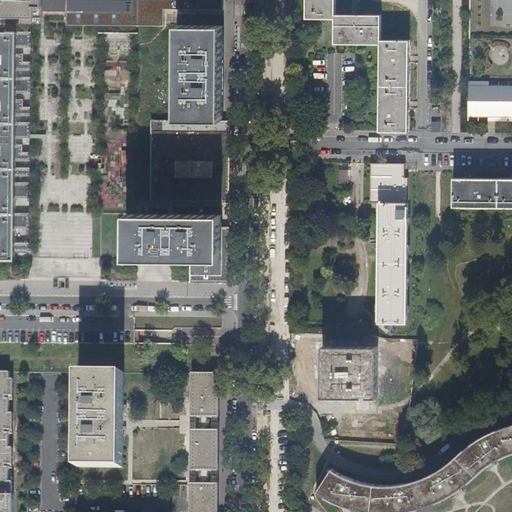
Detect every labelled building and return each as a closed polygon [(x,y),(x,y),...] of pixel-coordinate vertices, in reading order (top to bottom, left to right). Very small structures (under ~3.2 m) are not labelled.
[(222,9),(222,0),(0,0),(0,31),(7,32),(6,17),(43,17),(42,11),(66,11),(65,23),(163,24),(163,9),(222,9)] [(306,0),(307,18),(335,19),(335,44),(381,44),(381,132),(409,131),(411,41),(383,40),(383,15),(337,15),(337,0),(306,0)] [(222,25),(177,25),(176,120),(150,120),(149,202),(228,202),(228,120),(221,120),(222,25)] [(7,32),(0,31),(0,258),(14,259),(14,250),(28,250),(28,242),(14,241),(14,228),(28,228),(28,213),(14,213),(14,198),(28,198),(29,182),(14,182),(14,176),(29,176),(29,167),(15,167),(15,160),(29,160),(29,152),(15,152),(15,138),(29,138),(29,122),(15,122),(15,115),(29,115),(29,107),(15,107),(15,93),(29,93),(29,77),(15,77),(15,70),(29,70),(29,62),(15,62),(15,47),(29,48),(30,32),(7,32)] [(507,62),(503,45),(488,48),(493,66),(507,62)] [(133,63),(107,62),(106,86),(120,87),(120,82),(132,82),(133,63)] [(511,85),(469,85),(469,116),(511,116),(511,85)] [(406,165),(373,164),(372,202),(381,202),(410,202),(410,179),(406,179),(406,165)] [(340,183),(350,184),(351,169),(340,169),(340,183)] [(410,207),(422,207),(454,207),(502,208),(511,207),(511,179),(510,179),(489,179),(474,179),(410,179),(410,202),(410,207)] [(409,324),(410,207),(410,202),(381,202),(381,211),(380,323),(409,324)] [(220,214),(125,214),(125,259),(189,260),(189,281),(227,282),(228,227),(220,227),(220,214)] [(379,347),(324,347),(324,398),(378,397),(379,347)] [(125,374),(125,366),(109,366),(109,373),(77,373),(76,466),(121,467),(122,374),(125,374)] [(0,511),(12,511),(12,494),(8,494),(9,371),(0,370),(0,511)] [(219,374),(194,374),(194,417),(219,417),(219,374)] [(511,423),(510,424),(497,428),(479,438),(466,448),(454,459),(449,464),(441,469),(432,474),(424,478),(413,481),(403,483),(395,484),(386,484),(377,483),(369,482),(358,480),(349,476),(342,473),(334,468),(316,490),(327,496),(339,502),(351,506),(359,508),(367,510),(377,511),(390,511),(401,511),(412,509),(421,507),(433,503),(445,498),(452,494),(462,487),(468,482),(476,475),(484,468),(489,465),(495,461),(503,456),(511,452),(511,423)] [(218,433),(193,433),(192,476),(217,477),(218,433)] [(217,487),(192,487),(192,504),(192,511),(217,511),(217,504),(217,487)]
